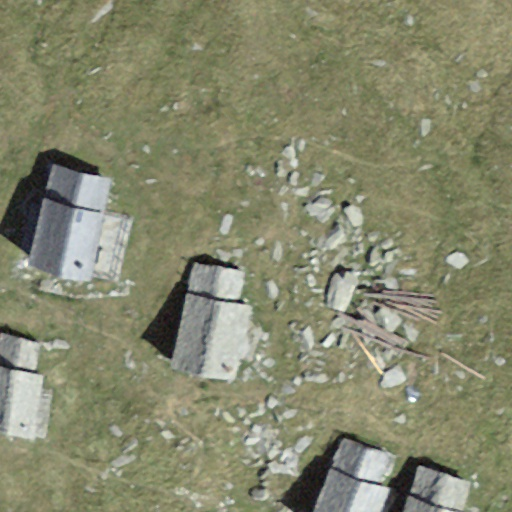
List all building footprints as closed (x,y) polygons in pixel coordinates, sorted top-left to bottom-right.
[(55,160),(29,257),(90,273),(115,175),(55,160)] [(190,259),(166,362),(234,378),(251,306),(238,303),(245,271),(190,259)] [(0,332),(0,424),(30,431),(43,372),(36,370),(42,342),(0,332)] [(343,441),(318,511),(378,511),(388,486),(379,483),(388,457),(343,441)] [(418,466),(402,511),(466,511),(460,510),(469,483),(418,466)]
